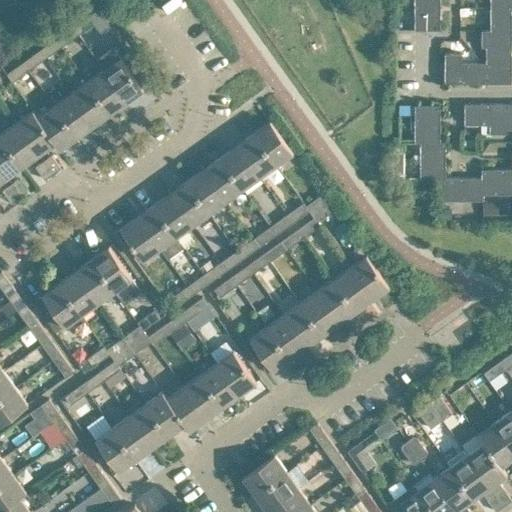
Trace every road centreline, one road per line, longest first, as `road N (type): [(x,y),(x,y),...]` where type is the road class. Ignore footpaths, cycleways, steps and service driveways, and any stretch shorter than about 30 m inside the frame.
road 1 (residential): [(231,511),(206,464),(217,446),(282,397),(330,400),(475,285)]
road 2 (residential): [(0,242),(12,221),(48,199),(101,200),(129,187),(185,139),(205,88),(257,54)]
road 3 (residential): [(455,0),(455,34),(425,34),(425,93),(452,93)]
